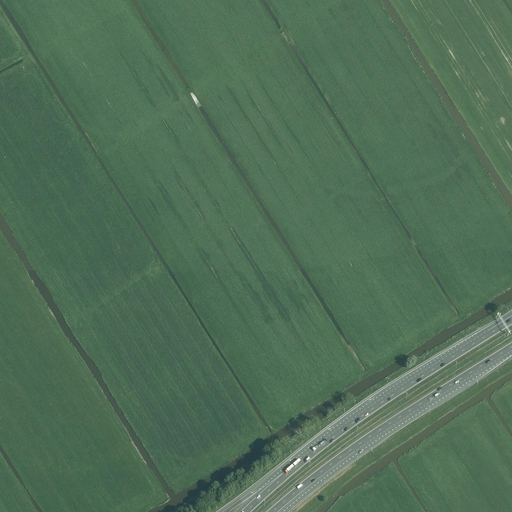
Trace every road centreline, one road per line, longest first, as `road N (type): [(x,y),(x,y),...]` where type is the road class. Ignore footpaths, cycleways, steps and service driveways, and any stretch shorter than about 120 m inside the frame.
road 1 (motorway): [(511,319),(336,434),(261,494)]
road 2 (motorway): [(274,511),(339,459),(511,348)]
